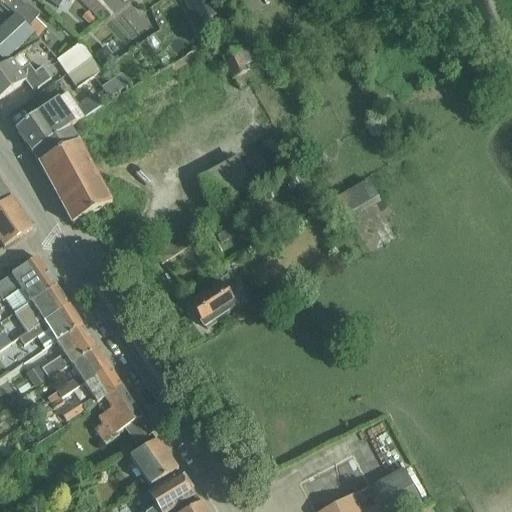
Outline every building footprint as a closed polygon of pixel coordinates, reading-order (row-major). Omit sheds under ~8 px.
[(0,0),(0,6),(14,18),(27,31),(35,21),(38,18),(24,6),(23,8),(14,0),(0,0)] [(45,0),(58,9),(63,0),(45,0)] [(215,0),(181,0),(197,28),(223,14),(215,0)] [(88,14),(82,20),(89,27),(95,22),(88,14)] [(0,69),(12,62),(7,59),(33,37),(27,31),(14,18),(0,30),(0,69)] [(35,21),(27,31),(33,37),(37,40),(46,30),(35,21)] [(238,52),(233,43),(217,52),(232,82),(234,81),(237,86),(249,80),(246,75),(259,69),(256,62),(258,61),(250,46),(238,52)] [(56,64),(66,78),(91,62),(80,47),(56,64)] [(105,50),(94,57),(103,69),(113,61),(105,50)] [(0,69),(0,102),(26,84),(32,93),(50,80),(41,69),(34,74),(28,65),(19,72),(12,62),(0,69)] [(66,78),(76,91),(99,75),(91,62),(66,78)] [(220,85),(112,124),(127,162),(234,123),(220,85)] [(94,96),(75,110),(83,122),(103,108),(94,96)] [(56,103),(14,131),(27,150),(29,154),(69,131),(83,122),(75,110),(66,98),(56,103)] [(69,131),(29,154),(42,173),(81,150),(69,131)] [(81,150),(42,173),(56,199),(61,209),(71,227),(111,204),(81,150)] [(236,160),(199,180),(213,207),(250,187),(236,160)] [(0,206),(10,200),(3,191),(0,186),(0,206)] [(0,206),(0,246),(2,250),(30,231),(31,231),(10,200),(10,201),(10,200),(0,206)] [(230,231),(214,239),(219,248),(235,239),(230,231)] [(180,241),(155,258),(162,270),(188,253),(180,241)] [(10,277),(0,283),(0,300),(2,303),(3,302),(13,316),(29,305),(55,288),(36,260),(10,277)] [(226,294),(236,287),(228,276),(206,291),(208,293),(188,306),(203,330),(205,329),(206,330),(214,325),(213,323),(236,308),(226,294)] [(55,288),(29,305),(13,316),(25,335),(67,307),(55,288)] [(67,307),(25,335),(17,341),(22,347),(36,338),(44,350),(54,344),(80,327),(67,307)] [(80,327),(54,344),(62,356),(40,371),(47,381),(69,367),(95,350),(80,327)] [(2,336),(0,337),(0,352),(9,346),(2,336)] [(77,379),(54,393),(55,394),(59,401),(60,401),(82,386),(107,369),(95,350),(69,367),(77,379)] [(103,400),(121,389),(108,369),(108,370),(107,369),(82,386),(91,400),(80,407),(77,402),(59,414),(64,423),(83,411),(84,412),(103,400)] [(24,381),(14,387),(20,395),(30,389),(24,381)] [(151,434),(141,419),(121,389),(103,400),(110,411),(97,420),(101,427),(94,432),(102,444),(123,430),(134,447),(151,435),(151,434)] [(55,394),(45,401),(46,403),(49,408),(59,401),(55,394)] [(59,401),(49,408),(52,412),(62,405),(60,401),(59,401)] [(46,403),(36,410),(39,415),(49,408),(46,403)] [(349,438),(293,464),(295,469),(281,476),(287,488),(357,455),(349,438)] [(177,472),(156,442),(127,459),(148,487),(177,472)] [(171,511),(194,497),(193,496),(190,492),(179,475),(162,486),(147,497),(153,506),(144,511),(171,511)] [(324,511),(360,511),(352,497),(324,511)]
